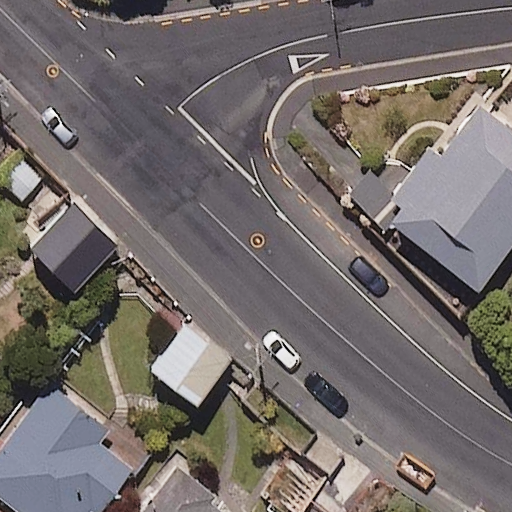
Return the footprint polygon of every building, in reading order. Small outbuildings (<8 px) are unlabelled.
[(511,215),(511,124),(472,91),(430,141),(420,132),(369,193),(465,272),(511,215)] [(22,151),(0,176),(28,200),(50,176),(22,151)] [(116,235),(74,192),(33,233),(75,275),(116,235)] [(233,349),(189,311),(153,353),(197,391),(233,349)] [(78,511),(138,449),(54,370),(0,427),(0,509),(3,511),(78,511)] [(329,465),(302,444),(267,488),(293,510),(329,465)] [(216,484),(176,452),(127,511),(237,511),(210,490),(216,484)]
